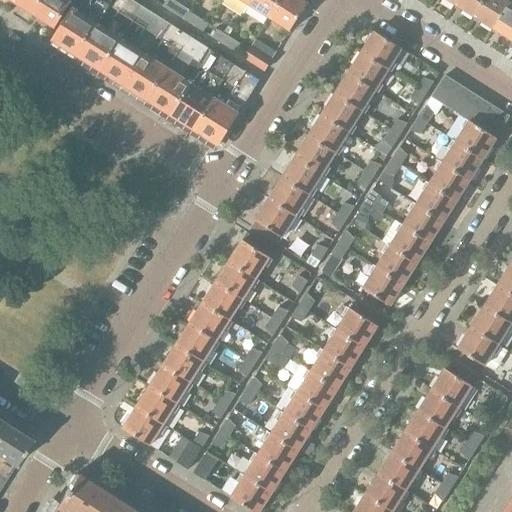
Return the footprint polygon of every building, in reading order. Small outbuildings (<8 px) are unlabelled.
[(40,0),(12,0),(33,13),(40,0)] [(69,1),(67,0),(40,0),(33,13),(54,26),(69,1)] [(77,56),(97,24),(109,5),(105,3),(107,0),(92,0),(83,15),(73,8),(53,40),(77,56)] [(100,70),(140,6),(131,0),(116,0),(112,7),(119,11),(107,30),(97,24),(77,56),(100,70)] [(173,0),(167,0),(164,6),(172,11),(183,18),(188,10),(178,3),(173,0)] [(251,0),(248,5),(269,17),(279,0),(251,0)] [(290,30),(308,2),(307,2),(306,3),(300,0),(279,0),(269,17),(290,30)] [(458,5),(474,15),(483,0),(457,0),(455,3),(457,4),(456,6),(457,6),(458,5)] [(476,17),(492,27),(508,2),(505,0),(483,0),(474,15),(476,17),(475,18),(476,19),(476,17)] [(511,40),(511,39),(511,0),(509,0),(508,2),(492,27),(494,28),(493,29),(494,30),(495,29),(511,40)] [(168,23),(161,19),(140,6),(100,70),(123,85),(143,53),(155,34),(159,37),(168,23)] [(200,18),(188,10),(183,18),(195,26),(200,18)] [(147,100),(187,36),(168,23),(159,37),(166,41),(154,60),(143,53),(123,85),(147,100)] [(232,30),(228,27),(224,32),(229,35),(232,30)] [(224,44),(229,36),(218,29),(213,36),(224,44)] [(361,53),(388,70),(402,48),(375,31),(361,53)] [(190,83),(181,77),(193,58),(199,62),(208,48),(187,36),(147,100),(170,115),(190,83)] [(240,43),(229,36),(224,44),(235,51),(240,43)] [(272,59),(251,46),(244,57),(265,70),(272,59)] [(213,98),(224,80),(234,65),(210,50),(190,83),(170,115),(193,130),(213,97),(213,98)] [(347,75),(374,92),(388,70),(361,53),(347,75)] [(237,87),(225,105),(213,98),(213,97),(193,130),(218,145),(238,113),(238,112),(258,80),(234,65),(224,80),(237,87)] [(347,75),(338,90),(335,95),(361,112),(374,92),(347,75)] [(457,84),(445,76),(431,97),(443,105),(457,84)] [(424,78),(417,88),(426,94),(434,81),(424,78)] [(457,84),(443,105),(457,113),(470,92),(457,84)] [(418,106),(426,94),(417,88),(411,98),(418,106)] [(470,92),(457,113),(469,121),(470,121),(483,100),(470,92)] [(361,112),(335,95),(322,116),(348,132),(361,112)] [(483,129),(496,108),(483,100),(470,121),(483,129)] [(418,118),(428,124),(434,114),(426,105),(418,118)] [(483,129),(496,138),(509,116),(496,108),(483,129)] [(348,132),(322,116),(309,136),(335,153),(348,132)] [(421,133),(428,124),(418,118),(411,130),(421,133)] [(397,119),(391,130),(400,136),(408,123),(397,119)] [(469,121),(455,143),(482,160),(495,140),(496,138),(483,129),(470,121),(469,121)] [(392,148),(400,136),(391,130),(384,141),(392,148)] [(335,153),(309,136),(296,157),(322,174),(335,153)] [(482,160),(455,143),(442,163),(469,181),(482,160)] [(392,159),(401,165),(408,155),(400,147),(392,159)] [(322,174),(296,157),(283,177),(309,194),(322,174)] [(394,175),(401,165),(392,159),(384,172),(394,175)] [(370,162),(364,172),(373,178),(381,166),(370,162)] [(456,201),(465,187),(469,181),(442,163),(429,184),(456,201)] [(365,189),(373,178),(364,172),(358,181),(365,189)] [(309,194),(283,177),(270,197),(297,214),(309,194)] [(456,201),(429,184),(416,205),(443,222),(456,201)] [(365,201),(374,207),(381,197),(373,189),(365,201)] [(297,214),(270,197),(256,220),(283,236),(297,214)] [(368,217),(374,207),(365,201),(358,213),(368,217)] [(344,202),(338,213),(347,219),(355,206),(344,202)] [(443,222),(416,205),(403,226),(429,243),(443,222)] [(339,231),(347,219),(338,213),(332,223),(339,231)] [(256,220),(251,227),(278,244),(283,236),(256,220)] [(429,243),(403,226),(389,247),(416,264),(429,243)] [(339,242),(348,248),(355,238),(347,230),(339,242)] [(275,249),(248,232),(243,239),(270,256),(275,249)] [(243,239),(230,260),(257,277),(270,256),(243,239)] [(341,258),(348,248),(339,242),(331,255),(341,258)] [(320,261),(328,249),(317,245),(311,255),(320,261)] [(416,264),(389,247),(376,268),(403,285),(416,264)] [(320,261),(311,255),(306,263),(316,268),(320,261)] [(216,282),(243,300),(257,277),(230,260),(216,282)] [(511,295),(511,266),(511,265),(497,286),(511,295)] [(403,285),(376,268),(363,288),(390,305),(403,285)] [(300,293),(308,281),(299,275),(292,285),(300,293)] [(216,282),(203,303),(230,320),(243,300),(216,282)] [(511,295),(497,286),(484,307),(511,324),(511,322),(511,295)] [(299,306),(308,312),(315,301),(307,294),(299,306)] [(190,324),(216,341),(230,320),(203,303),(190,324)] [(302,322),(308,312),(299,306),(291,318),(302,322)] [(278,307),(272,317),(281,323),(288,311),(278,307)] [(484,307),(471,328),(498,345),(511,324),(484,307)] [(337,330),(364,347),(378,326),(351,308),(337,330)] [(273,335),(281,323),(272,317),(265,328),(273,335)] [(190,324),(177,344),(204,361),(216,341),(190,324)] [(498,345),(471,328),(458,348),(485,365),(495,349),(498,345)] [(337,330),(324,351),(351,369),(364,347),(337,330)] [(273,347),(282,353),(288,343),(281,335),(273,347)] [(177,344),(164,364),(191,381),(204,361),(177,344)] [(276,363),(282,353),(273,347),(265,360),(276,363)] [(252,349),(246,359),(255,365),(263,353),(252,349)] [(324,351),(311,372),(337,389),(351,369),(324,351)] [(247,377),(255,365),(246,359),(239,370),(247,377)] [(151,384),(178,401),(191,381),(164,364),(151,384)] [(432,389),(459,406),(472,385),(445,368),(432,389)] [(297,393),(325,409),(337,389),(311,372),(297,393)] [(247,389),(256,395),(262,384),(254,377),(247,389)] [(151,384),(138,405),(165,422),(178,401),(151,384)] [(249,405),(256,395),(247,389),(239,401),(249,405)] [(432,389),(419,410),(446,427),(459,406),(432,389)] [(226,391),(219,401),(228,407),(236,394),(226,391)] [(487,412),(494,417),(496,418),(507,400),(507,397),(499,392),(487,412)] [(297,393),(285,413),(311,430),(325,409),(297,393)] [(213,411),(220,419),(228,407),(219,401),(213,411)] [(124,428),(150,445),(165,422),(138,405),(124,428)] [(419,410),(406,431),(433,448),(446,427),(419,410)] [(285,413),(272,433),(298,451),(311,430),(285,413)] [(220,431),(229,437),(236,427),(228,419),(220,431)] [(0,487),(30,441),(3,424),(0,428),(0,487)] [(223,447),(229,437),(220,431),(212,443),(223,447)] [(392,453),(419,469),(433,448),(406,431),(392,453)] [(193,443),(202,448),(210,436),(200,432),(193,443)] [(474,432),(468,442),(477,448),(485,436),(474,432)] [(259,454),(285,472),(298,451),(272,433),(259,454)] [(177,462),(188,470),(202,448),(193,443),(190,441),(177,462)] [(469,460),(477,448),(468,442),(461,453),(469,460)] [(194,473),(205,480),(219,459),(207,452),(194,473)] [(392,453),(379,473),(406,490),(419,469),(392,453)] [(259,454),(245,475),(272,492),(285,472),(259,454)] [(379,473),(366,494),(393,511),(406,490),(379,473)] [(75,474),(54,507),(62,511),(126,511),(129,508),(75,474)] [(448,474),(441,484),(450,490),(458,477),(448,474)] [(255,511),(259,511),(272,492),(245,475),(231,497),(255,511)] [(442,502),(450,490),(441,484),(435,495),(442,502)] [(354,511),(392,511),(393,511),(366,494),(354,511)]
